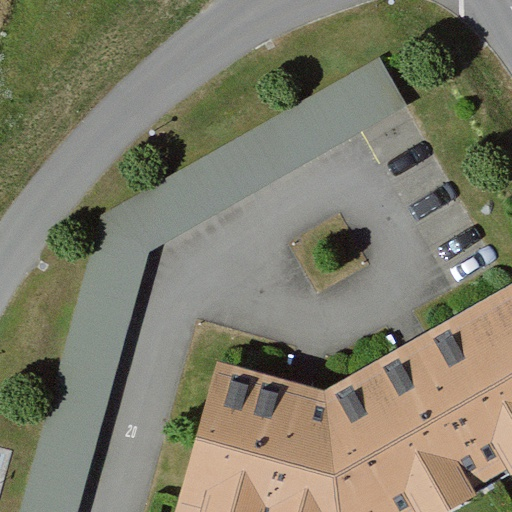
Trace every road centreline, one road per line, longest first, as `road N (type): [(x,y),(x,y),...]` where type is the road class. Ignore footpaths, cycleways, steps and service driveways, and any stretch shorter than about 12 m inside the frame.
road 1 (residential): [(179,278),(358,173),(415,282),(328,331)]
road 2 (residential): [(0,278),(98,144),(232,28),(279,0)]
road 3 (residential): [(114,511),(179,278)]
road 4 (residential): [(328,331),(179,278)]
